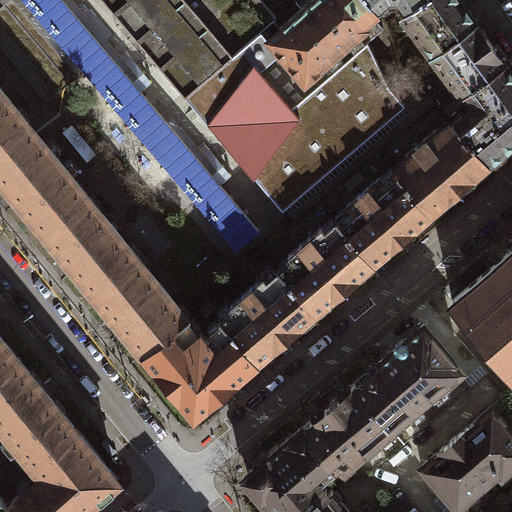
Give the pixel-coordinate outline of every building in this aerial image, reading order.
[(80,77),(15,0),(9,0),(0,7),(0,47),(47,105),(80,77)] [(22,0),(236,249),(258,229),(62,0),(22,0)] [(273,17),(276,14),(263,0),(105,0),(184,92),(273,17)] [(376,8),(368,0),(312,0),(281,26),(265,40),(302,83),(357,37),(370,26),(367,23),(377,14),(377,12),(376,8)] [(398,0),(401,0),(408,10),(421,0),(368,0),(376,8),(385,0),(389,0),(390,3),(398,2),(398,0)] [(432,55),(477,22),(460,0),(421,0),(408,10),(402,14),(432,55)] [(368,41),(364,45),(357,37),(302,83),(265,40),(281,26),(273,17),(184,92),(283,209),(406,105),(388,85),(368,41)] [(467,91),(506,63),(477,22),(432,55),(461,95),(467,91)] [(511,143),(511,70),(506,63),(467,91),(477,104),(455,123),(489,163),(511,143)] [(0,142),(26,121),(0,88),(0,142)] [(0,177),(45,233),(89,197),(36,132),(31,126),(26,121),(0,142),(0,177)] [(407,160),(395,170),(431,212),(489,163),(455,123),(453,121),(441,131),(438,127),(404,156),(407,160)] [(374,261),(431,212),(395,170),(383,180),(380,177),(347,205),(350,209),(337,219),(374,261)] [(45,233),(95,293),(139,257),(89,197),(45,233)] [(316,311),(374,261),(337,219),(325,230),(322,226),(289,254),(292,258),(280,269),(316,311)] [(511,248),(452,300),(511,370),(511,248)] [(95,293),(144,353),(188,317),(139,257),(95,293)] [(258,360),(316,311),(280,269),(267,279),(264,275),(231,303),(234,307),(222,318),(258,360)] [(194,414),(258,360),(222,318),(209,329),(212,333),(207,337),(189,316),(188,317),(144,353),(194,414)] [(354,384),(392,429),(463,369),(425,324),(354,384)] [(0,369),(17,356),(0,335),(0,369)] [(38,458),(76,427),(17,356),(0,369),(0,423),(32,463),(38,458)] [(318,448),(335,468),(339,464),(346,468),(392,429),(354,384),(299,430),(316,450),(318,448)] [(421,466),(457,508),(499,472),(502,476),(511,467),(511,426),(493,405),(421,466)] [(4,506),(8,511),(79,511),(98,496),(101,500),(115,489),(112,484),(118,479),(76,427),(38,458),(50,472),(39,480),(38,478),(8,503),(4,506)] [(350,511),(331,489),(329,491),(320,480),(335,468),(318,448),(316,450),(299,430),(245,476),(274,511),(350,511)] [(8,503),(3,498),(0,496),(0,511),(8,511),(4,506),(8,503)]
